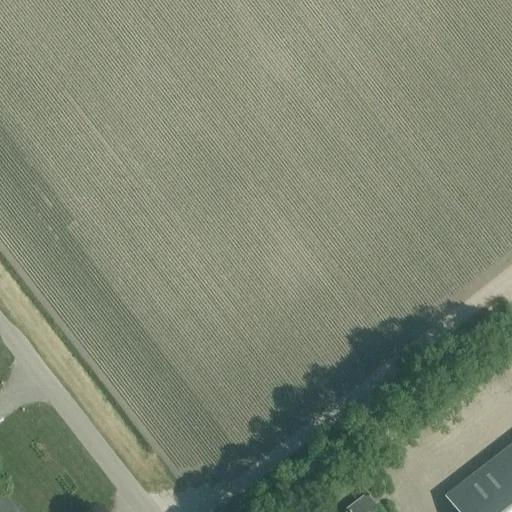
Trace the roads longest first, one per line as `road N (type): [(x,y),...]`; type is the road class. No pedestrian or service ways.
road 1 (unknown): [(205,511),(511,278)]
road 2 (unclassified): [(143,511),(0,329)]
